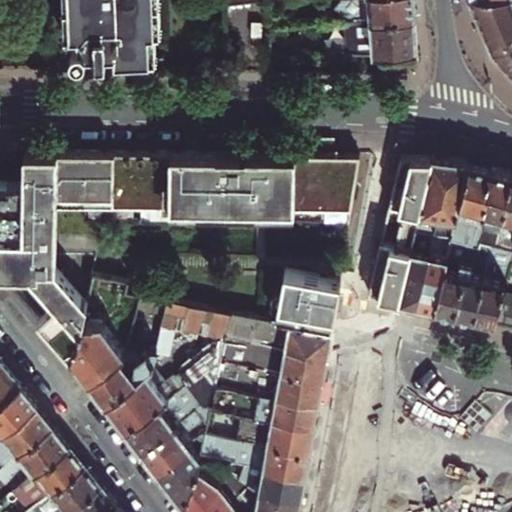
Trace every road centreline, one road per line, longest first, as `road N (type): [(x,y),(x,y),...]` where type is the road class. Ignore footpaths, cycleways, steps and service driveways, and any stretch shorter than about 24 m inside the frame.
road 1 (tertiary): [(0,106),(327,111),(453,123)]
road 2 (residential): [(325,511),(361,357),(391,342),(511,369)]
road 3 (residential): [(163,511),(0,310)]
road 4 (tertiary): [(453,123),(443,0)]
